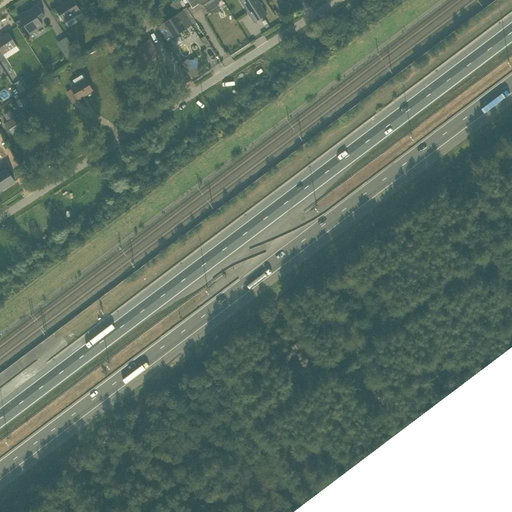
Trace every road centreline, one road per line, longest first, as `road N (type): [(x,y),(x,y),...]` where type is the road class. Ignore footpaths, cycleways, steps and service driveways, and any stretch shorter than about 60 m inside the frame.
road 1 (motorway): [(0,471),(511,86)]
road 2 (motorway): [(511,30),(0,413)]
road 3 (track): [(511,315),(493,269),(459,273),(130,511)]
road 4 (residential): [(336,0),(0,217)]
